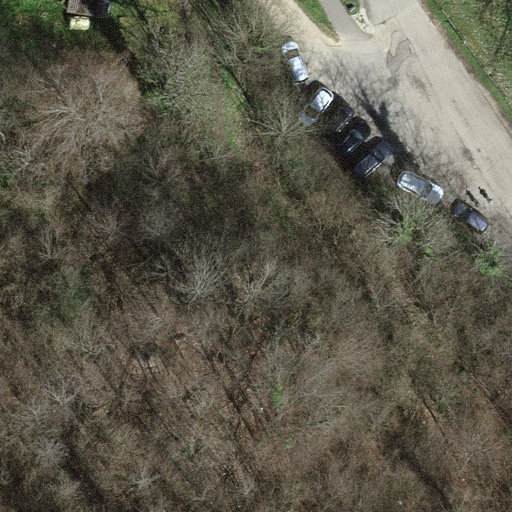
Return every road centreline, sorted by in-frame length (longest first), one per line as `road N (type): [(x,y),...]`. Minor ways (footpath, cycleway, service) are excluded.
road 1 (track): [(418,85),(295,0)]
road 2 (unclassified): [(511,183),(418,85)]
